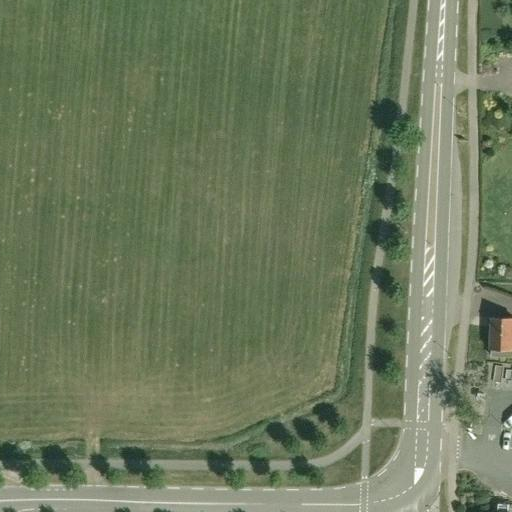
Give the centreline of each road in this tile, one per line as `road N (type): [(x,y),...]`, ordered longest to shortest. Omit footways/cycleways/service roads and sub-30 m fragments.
road 1 (tertiary): [(400,495),(413,483),(421,453),(443,0)]
road 2 (tertiary): [(400,495),(362,505),(0,501)]
